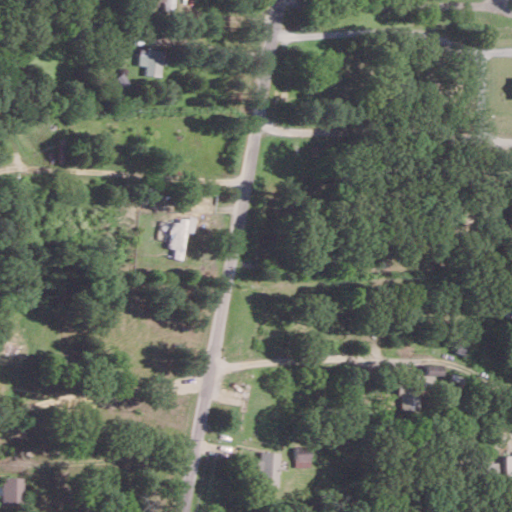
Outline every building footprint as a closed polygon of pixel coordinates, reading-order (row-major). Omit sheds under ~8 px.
[(159,49),(136,47),(135,63),(143,64),(142,74),(158,75),(159,49)] [(184,231),(191,232),(193,217),(178,215),(177,221),(170,220),(165,246),(173,248),(171,256),(180,258),(184,231)] [(307,465),(306,447),(291,447),(292,466),(307,465)] [(278,452),(258,449),(257,458),(254,457),(251,482),(273,486),(278,452)] [(511,454),(502,454),(502,480),(511,479),(511,454)] [(474,462),(474,473),(496,472),(496,462),(474,462)] [(0,486),(0,504),(19,505),(19,476),(0,476),(0,486)]
